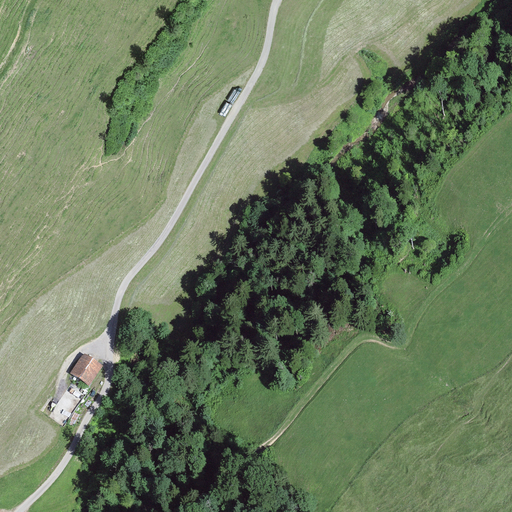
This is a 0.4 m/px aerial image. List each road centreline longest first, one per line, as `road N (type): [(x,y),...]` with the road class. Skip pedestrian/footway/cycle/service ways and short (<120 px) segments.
road 1 (unclassified): [(113,381),(118,305),(129,278),(173,225),(262,62),(277,0)]
road 2 (track): [(31,511),(65,473),(113,381)]
